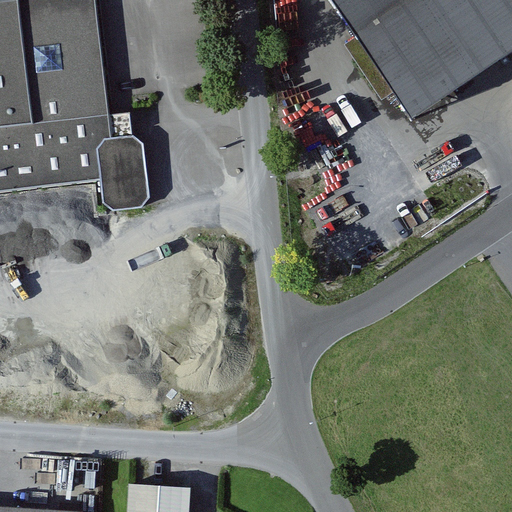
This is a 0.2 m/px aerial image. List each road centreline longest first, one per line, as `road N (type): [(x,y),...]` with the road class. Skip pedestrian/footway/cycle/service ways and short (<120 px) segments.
road 1 (unclassified): [(283,334),(243,0)]
road 2 (unclassified): [(283,334),(362,314),(511,214)]
road 3 (unclassified): [(332,511),(296,444),(283,334)]
